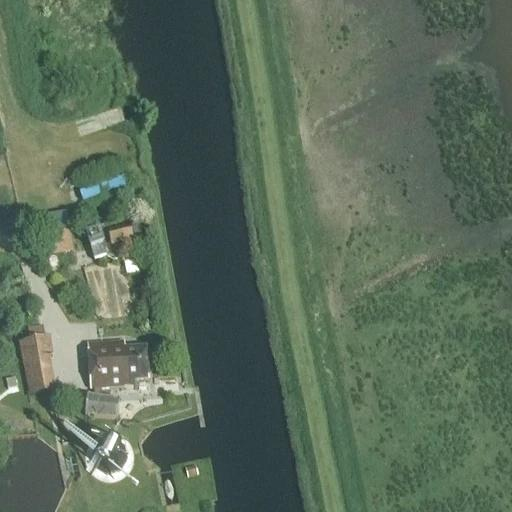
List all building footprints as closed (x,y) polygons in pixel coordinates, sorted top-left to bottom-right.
[(127,179),(81,194),(86,207),(133,192),(127,179)] [(130,226),(107,232),(111,246),(133,240),(130,226)] [(103,248),(104,248),(100,233),(86,238),(90,252),(91,252),(95,263),(106,259),(103,248)] [(70,235),(45,240),(48,256),(73,252),(70,235)] [(50,360),(46,341),(19,345),(28,399),(52,395),(46,360),(50,360)] [(125,350),(125,343),(89,345),(91,390),(123,388),(122,383),(150,381),(148,349),(125,350)] [(16,380),(6,382),(8,391),(18,389),(16,380)] [(117,404),(85,400),(82,419),(115,423),(117,404)] [(92,468),(96,473),(102,476),(108,476),(114,475),(120,472),(124,467),(125,461),(126,455),(124,450),(120,445),(116,442),(110,440),(104,440),(99,442),(94,445),(90,450),(89,456),(89,463),(92,468)]
